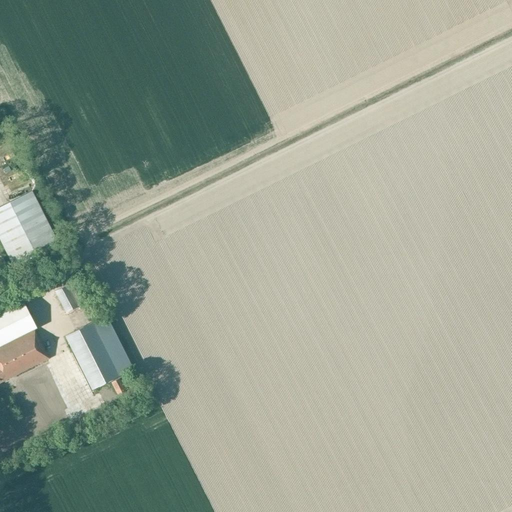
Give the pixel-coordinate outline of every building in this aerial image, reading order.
[(0,207),(0,242),(13,268),(58,246),(31,192),(0,207)] [(93,303),(91,300),(80,278),(54,290),(66,313),(79,306),(81,310),(93,303)] [(22,301),(0,312),(0,346),(36,328),(22,301)] [(133,370),(106,316),(64,336),(92,390),(133,370)] [(0,382),(48,359),(35,331),(0,348),(0,382)] [(41,374),(34,378),(49,409),(56,406),(41,374)] [(126,391),(120,379),(111,383),(117,396),(126,391)]
